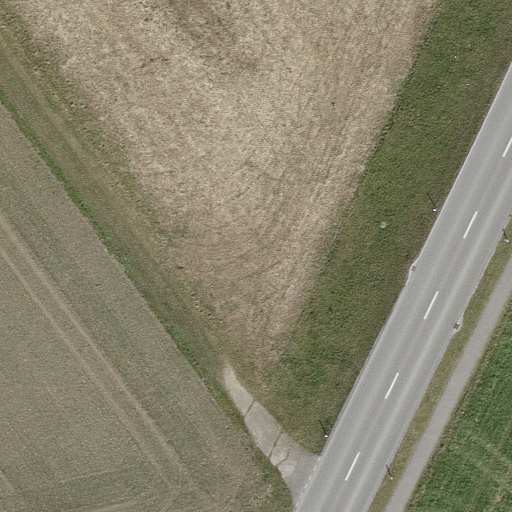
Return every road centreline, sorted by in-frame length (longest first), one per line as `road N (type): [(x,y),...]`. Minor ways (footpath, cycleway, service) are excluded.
road 1 (track): [(329,511),(0,55)]
road 2 (tertiary): [(332,511),(511,139)]
